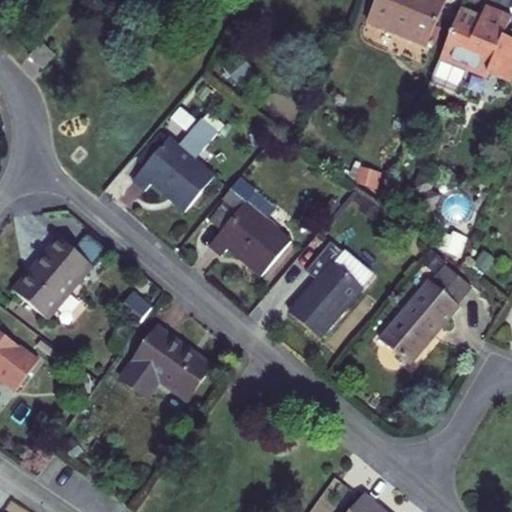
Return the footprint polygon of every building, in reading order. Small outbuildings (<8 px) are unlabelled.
[(376,0),(366,23),(427,49),(447,0),(376,0)] [(460,11),(430,84),(455,94),(465,71),(486,80),(489,75),(511,84),(511,83),(511,42),(503,38),(507,30),(510,20),(485,9),(480,20),(460,11)] [(503,38),(511,42),(511,31),(507,30),(503,38)] [(42,46),(30,59),(42,71),(55,58),(42,46)] [(169,142),(134,183),(146,194),(154,185),(174,202),(172,204),(185,216),(215,180),(195,163),(217,136),(202,123),(179,150),(169,142)] [(136,163),(144,169),(160,151),(151,145),(136,163)] [(245,205),(225,230),(210,248),(223,258),(230,250),(249,265),(247,270),(261,280),(291,243),(266,223),(276,212),(239,180),(230,192),(245,205)] [(230,192),(209,217),(225,230),(245,205),(230,192)] [(446,256),(459,259),(467,240),(452,235),(450,239),(444,237),(439,250),(446,256)] [(58,241),(35,267),(40,271),(17,297),(48,322),(92,270),(58,241)] [(318,340),(361,290),(334,266),(344,255),(332,244),(305,274),(316,284),(289,316),(318,340)] [(446,264),(432,252),(423,265),(437,275),(446,264)] [(334,266),(361,290),(372,278),(344,255),(334,266)] [(40,271),(35,267),(13,294),(17,297),(40,271)] [(432,286),(456,307),(471,290),(446,269),(432,286)] [(459,309),(456,307),(432,286),(428,283),(380,341),(410,368),(459,309)] [(124,322),(136,331),(148,315),(137,306),(124,322)] [(121,380),(143,396),(155,378),(161,383),(189,402),(211,370),(158,330),(121,380)] [(0,381),(15,393),(37,364),(0,335),(0,381)] [(73,397),(89,396),(87,377),(72,378),(73,397)] [(155,378),(143,396),(149,401),(161,383),(155,378)] [(63,447),(73,462),(83,455),(72,440),(63,447)] [(382,511),(365,497),(351,511),(382,511)]
